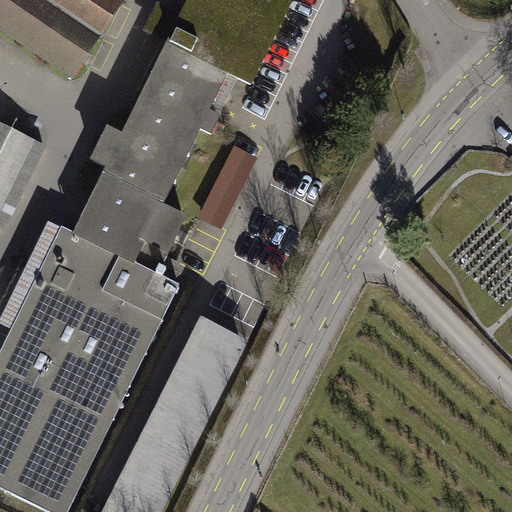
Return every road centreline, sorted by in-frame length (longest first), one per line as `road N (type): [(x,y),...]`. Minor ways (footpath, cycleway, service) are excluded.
road 1 (tertiary): [(355,240),(218,511)]
road 2 (residential): [(355,240),(511,391)]
road 3 (tertiary): [(475,84),(355,240)]
